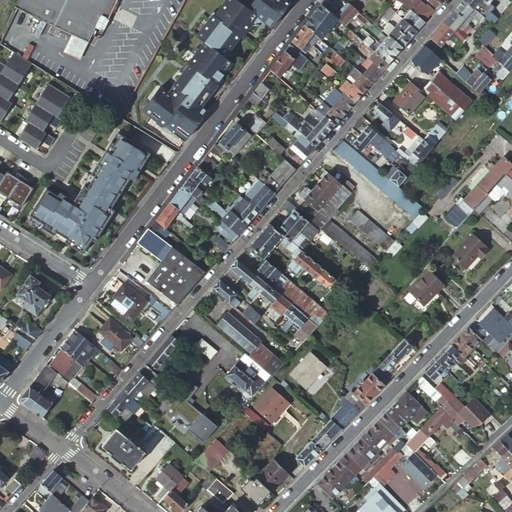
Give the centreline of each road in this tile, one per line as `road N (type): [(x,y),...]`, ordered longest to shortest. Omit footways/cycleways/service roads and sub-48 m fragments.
road 1 (residential): [(63,446),(452,0)]
road 2 (residential): [(88,284),(307,0)]
road 3 (residential): [(511,267),(274,511)]
road 4 (residential): [(0,399),(88,284)]
road 5 (residential): [(419,511),(511,424)]
